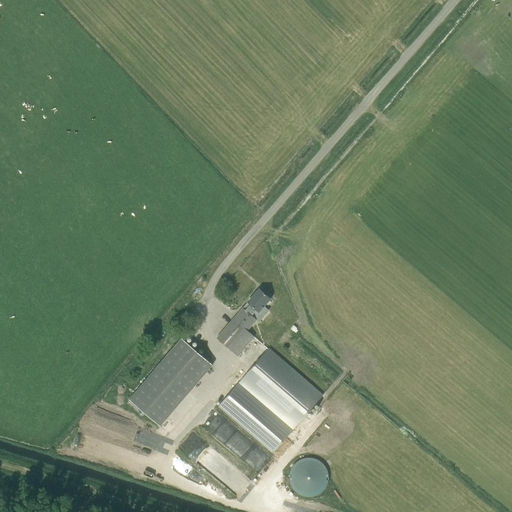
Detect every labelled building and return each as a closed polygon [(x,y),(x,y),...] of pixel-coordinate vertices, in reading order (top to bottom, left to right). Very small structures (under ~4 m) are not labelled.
[(259,289),(217,338),(236,355),(253,335),(247,330),(256,320),(259,322),(270,310),(264,305),(270,299),(259,289)] [(212,365),(181,338),(129,399),(160,426),(212,365)] [(293,429),(322,395),(268,348),(239,383),(293,429)] [(272,454),(292,431),(238,383),(218,406),(272,454)] [(204,440),(188,455),(197,464),(212,450),(204,440)] [(303,459),(299,460),(296,463),(293,466),(291,469),(290,473),(289,477),(289,481),(291,485),(293,488),(295,491),(299,494),(302,495),(306,497),(310,497),(315,496),(318,494),(322,492),(325,489),(327,485),(328,481),(328,477),(328,473),(327,469),(325,465),(322,462),(319,460),(315,458),(311,458),(307,458),(303,459)]
